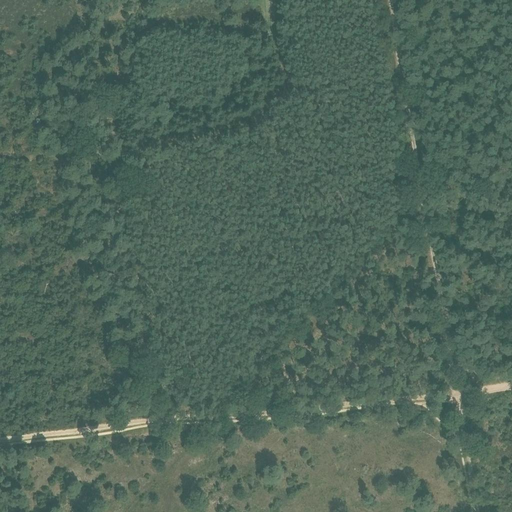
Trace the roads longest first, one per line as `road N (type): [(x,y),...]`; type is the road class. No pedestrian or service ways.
road 1 (track): [(0,440),(456,392)]
road 2 (track): [(390,0),(456,392)]
road 3 (track): [(456,392),(477,511)]
